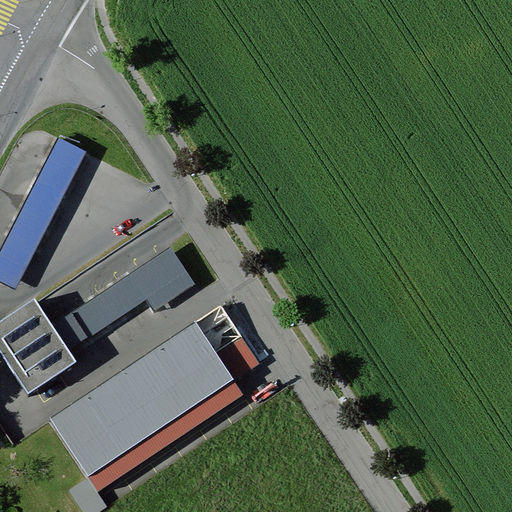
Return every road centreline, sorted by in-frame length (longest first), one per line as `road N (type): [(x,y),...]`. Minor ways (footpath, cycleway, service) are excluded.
road 1 (residential): [(395,511),(108,84),(43,39)]
road 2 (unknown): [(0,401),(26,414),(44,407),(239,278)]
